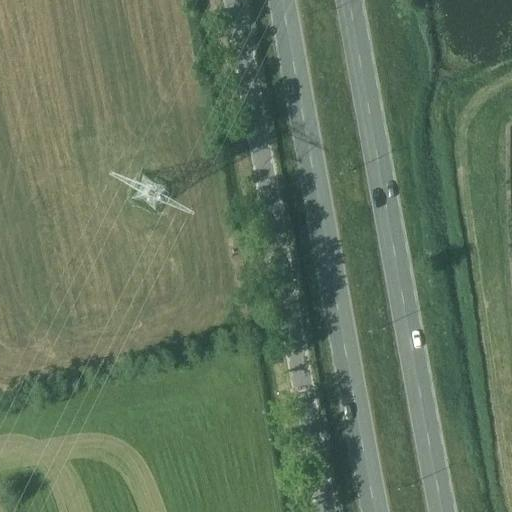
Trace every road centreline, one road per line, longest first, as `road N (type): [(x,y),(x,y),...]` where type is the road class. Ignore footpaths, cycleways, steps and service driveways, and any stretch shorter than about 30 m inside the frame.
road 1 (primary): [(453,511),(350,0)]
road 2 (unclassified): [(328,511),(232,0)]
road 3 (primary): [(279,0),(373,511)]
